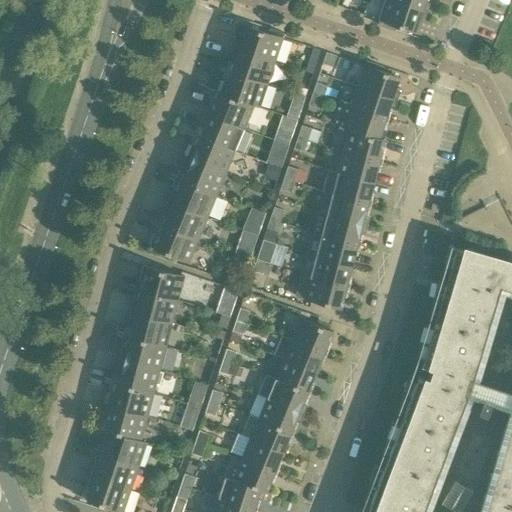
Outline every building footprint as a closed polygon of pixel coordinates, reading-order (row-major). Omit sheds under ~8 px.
[(390,0),(386,0),(378,25),(394,30),(398,26),(416,32),(419,21),(424,21),(427,12),(390,0)] [(390,0),(427,12),(430,4),(426,1),(426,0),(390,0)] [(239,36),(235,48),(275,61),(285,33),(270,28),(267,32),(241,24),(237,36),(239,36)] [(228,62),(226,70),(268,84),(275,61),(235,48),(230,62),(228,62)] [(313,48),(305,71),(313,74),(321,50),(313,48)] [(327,52),(323,64),(333,67),(337,56),(327,52)] [(366,61),(357,87),(398,100),(401,91),(397,88),(400,77),(382,71),(382,66),(366,61)] [(220,92),(220,93),(254,105),(260,107),(268,84),(226,70),(223,78),(225,78),(220,92)] [(317,82),(313,94),(323,97),(327,86),(317,82)] [(357,87),(351,107),(386,119),(390,109),(395,108),(398,100),(357,87)] [(220,93),(220,92),(213,89),(209,98),(211,98),(205,113),(244,129),(254,105),(220,93)] [(313,94),(309,105),(319,109),(323,97),(313,94)] [(351,107),(343,128),(349,130),(350,129),(384,140),(387,132),(383,129),(386,119),(351,107)] [(197,126),(194,134),(235,151),(244,129),(205,113),(199,127),(197,126)] [(302,125),(298,137),(308,140),(312,129),(302,125)] [(350,129),(349,130),(344,152),(380,162),(385,140),(384,140),(350,129)] [(193,143),(187,157),(226,173),(235,151),(194,134),(191,142),(193,143)] [(298,137),(294,148),(304,152),(308,140),(298,137)] [(271,139),(265,159),(279,163),(285,143),(271,139)] [(344,152),(338,173),(374,182),(380,162),(344,152)] [(179,171),(176,179),(217,196),(226,173),(187,157),(181,172),(179,171)] [(276,180),(281,168),(271,164),(267,177),(276,180)] [(288,166),(284,178),(294,181),(298,170),(288,166)] [(323,191),(333,194),(369,203),(374,182),(338,173),(328,170),(323,191)] [(284,178),(281,189),(291,193),(294,181),(284,178)] [(174,187),(168,201),(207,218),(217,196),(176,179),(172,186),(174,187)] [(333,194),(327,215),(368,226),(370,217),(366,214),(369,203),(333,194)] [(160,215),(157,223),(198,240),(207,218),(168,201),(162,216),(160,215)] [(248,251),(264,211),(248,205),(232,245),(248,251)] [(274,207),(271,219),(281,222),(285,211),(274,207)] [(327,215),(322,236),(358,245),(361,235),(366,234),(368,226),(327,215)] [(271,219),(267,230),(277,233),(281,222),(271,219)] [(156,231),(150,246),(189,263),(198,240),(157,223),(154,231),(156,231)] [(313,233),(307,254),(352,266),(358,245),(322,236),(313,233)] [(257,259),(268,263),(270,264),(277,244),(264,239),(257,259)] [(511,511),(511,265),(457,249),(422,366),(419,375),(367,511),(511,511)] [(307,254),(302,275),(347,286),(352,266),(307,254)] [(257,259),(253,271),(268,276),(271,267),(267,266),(268,263),(257,259)] [(137,281),(135,289),(178,300),(184,276),(143,265),(139,281),(137,281)] [(302,275),(297,295),(298,297),(341,308),(347,286),(302,275)] [(135,297),(131,312),(172,323),(178,300),(135,289),(133,297),(135,297)] [(240,308),(237,320),(247,323),(250,311),(240,308)] [(125,327),(123,335),(166,346),(172,323),(131,312),(127,327),(125,327)] [(221,314),(218,324),(227,327),(230,317),(221,314)] [(301,318),(292,339),(325,352),(333,332),(301,318)] [(237,320),(233,331),(243,334),(247,323),(237,320)] [(123,344),(119,359),(160,369),(166,346),(123,335),(121,343),(123,344)] [(283,335),(274,355),(284,359),(317,372),(325,352),(292,339),(283,335)] [(227,349),(223,360),(233,364),(237,352),(227,349)] [(160,385),(163,373),(159,372),(160,369),(119,359),(115,374),(113,373),(111,381),(154,393),(156,384),(160,385)] [(284,359),(276,378),(308,392),(317,372),(284,359)] [(223,360),(219,372),(229,375),(233,364),(223,360)] [(267,374),(258,394),(268,398),(268,399),(304,414),(308,406),(304,402),(308,392),(276,378),(267,374)] [(111,390),(107,405),(147,416),(154,393),(111,381),(109,389),(111,390)] [(213,390),(209,401),(219,405),(223,393),(213,390)] [(268,399),(259,418),(292,432),(296,422),(301,422),(304,414),(268,399)] [(209,401),(205,413),(215,416),(219,405),(209,401)] [(101,420),(98,429),(106,431),(106,430),(141,441),(147,416),(107,405),(103,420),(101,420)] [(250,415),(242,435),(251,438),(283,452),(292,432),(259,418),(250,415)] [(99,444),(97,452),(139,466),(147,443),(141,441),(106,430),(106,431),(101,445),(99,444)] [(199,431),(195,442),(205,446),(209,434),(199,431)] [(251,438),(243,458),(275,472),(283,452),(251,438)] [(195,442),(192,454),(202,457),(205,446),(195,442)] [(96,460),(91,475),(131,489),(139,466),(97,452),(94,460),(96,460)] [(243,458),(234,480),(266,491),(266,492),(267,492),(275,472),(243,458)] [(185,474),(181,485),(191,489),(195,477),(185,474)] [(85,486),(81,498),(107,507),(107,511),(123,511),(131,489),(91,475),(87,487),(85,486)] [(226,477),(219,498),(254,510),(258,500),(263,499),(266,492),(266,491),(234,480),(226,477)] [(181,485),(177,497),(187,500),(191,489),(181,485)] [(219,498),(214,511),(253,511),(254,510),(219,498)]
